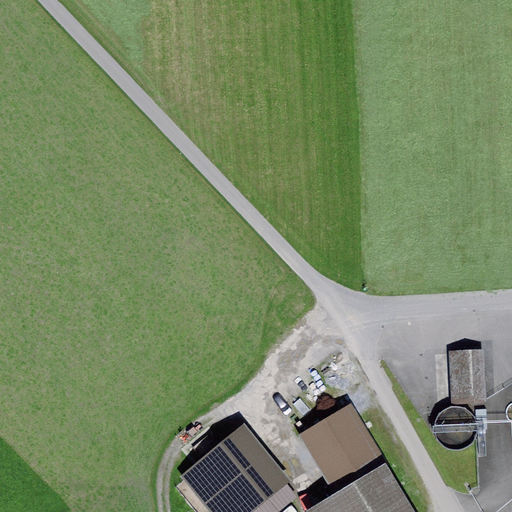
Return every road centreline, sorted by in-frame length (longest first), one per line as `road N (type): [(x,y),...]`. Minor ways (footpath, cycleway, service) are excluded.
road 1 (track): [(49,0),(332,301),(449,511)]
road 2 (track): [(332,301),(250,399),(316,494)]
road 3 (track): [(165,511),(163,480),(183,436),(250,399)]
